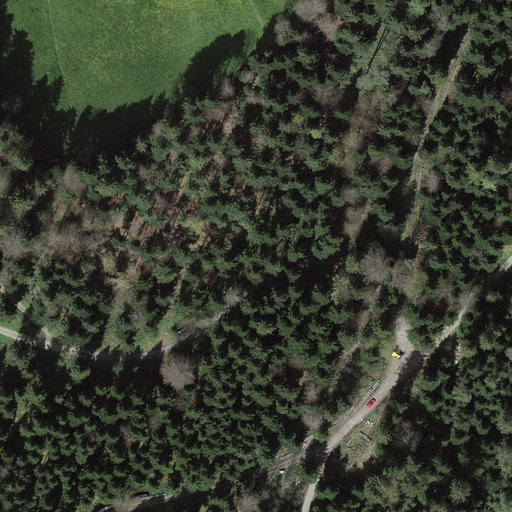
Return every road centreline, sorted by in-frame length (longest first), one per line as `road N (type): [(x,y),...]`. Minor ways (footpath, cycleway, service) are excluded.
road 1 (track): [(413,363),(403,351),(407,311),(386,286),(335,260),(257,284),(163,352),(113,356),(66,347)]
road 2 (track): [(484,0),(415,166),(407,311)]
road 3 (track): [(328,447),(113,511)]
road 4 (track): [(307,511),(328,447),(413,363)]
road 5 (track): [(511,258),(413,363)]
